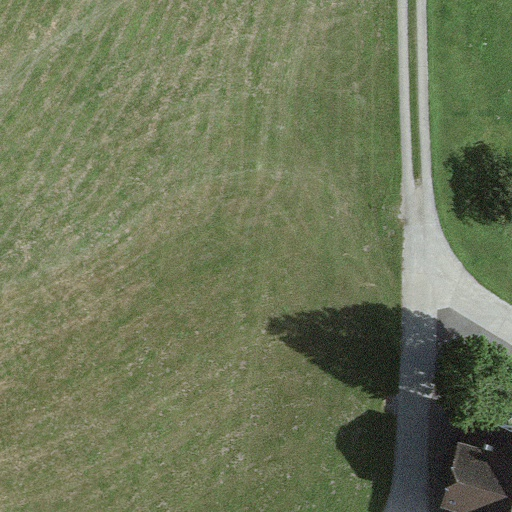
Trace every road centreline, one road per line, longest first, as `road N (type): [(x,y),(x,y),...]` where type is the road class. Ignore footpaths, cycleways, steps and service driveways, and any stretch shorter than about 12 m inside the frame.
road 1 (unclassified): [(414,511),(429,279),(416,160)]
road 2 (track): [(416,160),(415,0)]
